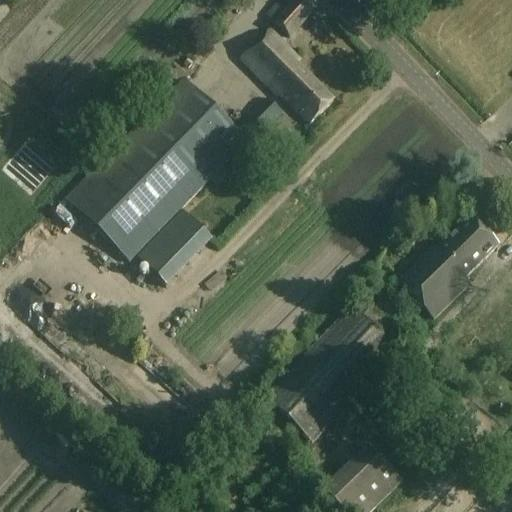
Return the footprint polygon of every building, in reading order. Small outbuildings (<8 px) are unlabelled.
[(317,8),(307,0),(280,0),(265,19),(289,40),(317,8)] [(409,20),(399,10),(393,16),(403,26),(409,20)] [(301,63),(270,32),(241,60),(277,98),(279,96),(309,126),(334,102),(300,66),(301,63)] [(236,132),(183,80),(65,201),(130,265),(136,259),(166,289),(212,242),(181,212),(249,141),(253,145),(282,115),(267,100),(236,132)] [(498,248),(470,220),(446,244),(444,242),(436,250),(433,247),(396,284),(434,322),(467,288),(466,280),(498,248)] [(363,320),(352,309),(265,400),(312,445),(398,354),(381,337),(390,327),(372,310),(363,320)] [(511,444),(492,466),(511,484),(511,444)] [(373,511),(401,485),(366,449),(322,492),(340,511),(373,511)]
